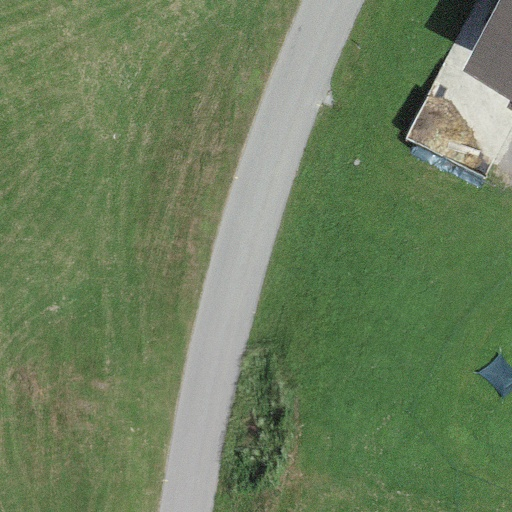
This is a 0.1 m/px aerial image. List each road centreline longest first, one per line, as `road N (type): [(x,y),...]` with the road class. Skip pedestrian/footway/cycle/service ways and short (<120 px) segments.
road 1 (tertiary): [(328,0),(270,144),(215,341),(182,511)]
road 2 (track): [(492,0),(471,44),(469,70),(477,100),(511,142)]
